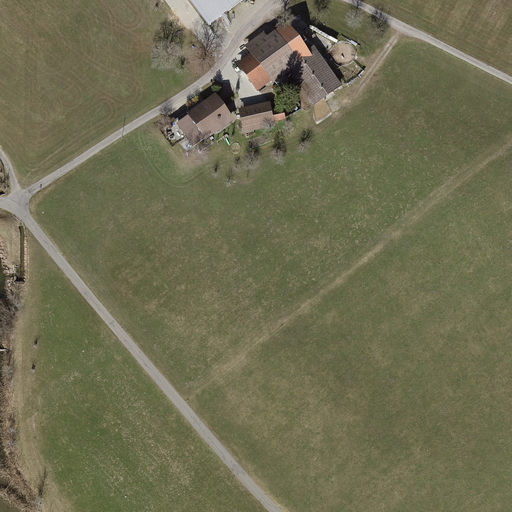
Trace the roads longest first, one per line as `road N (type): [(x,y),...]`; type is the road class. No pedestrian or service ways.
road 1 (unclassified): [(0,202),(15,205),(273,511)]
road 2 (track): [(15,205),(207,79),(282,0)]
road 3 (track): [(347,0),(511,83)]
road 4 (track): [(272,4),(311,38),(369,67),(401,27)]
